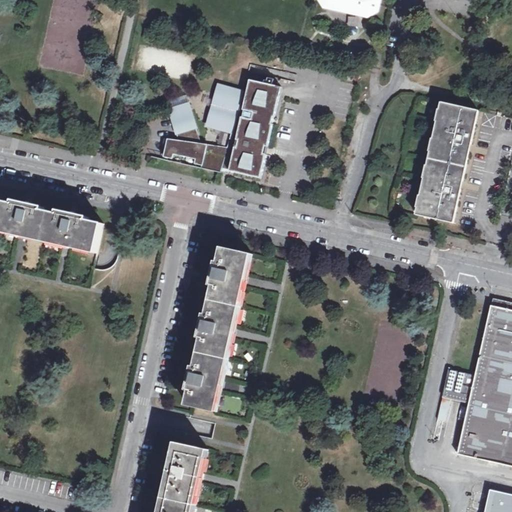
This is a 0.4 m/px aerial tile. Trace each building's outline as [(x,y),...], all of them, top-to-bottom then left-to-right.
[(318,0),(323,7),(369,17),(378,11),(380,0),(318,0)] [(363,27),(363,17),(348,17),(348,27),(363,27)] [(180,141),(169,139),(165,157),(172,159),(171,162),(222,173),(223,168),(231,170),(230,172),(262,179),(268,155),(265,154),(267,147),(269,147),(274,124),(273,124),(275,117),(276,118),(283,87),(251,80),(247,97),(244,97),(245,94),(220,88),(211,126),(236,131),(232,148),(203,142),(190,104),(170,110),(179,137),(180,141)] [(453,223),(479,112),(443,104),(441,111),(444,112),(435,153),(432,152),(429,167),(432,167),(423,208),(420,208),(418,216),(453,223)] [(98,254),(105,224),(89,220),(89,217),(60,211),(59,214),(44,210),(45,207),(15,200),(14,204),(0,200),(0,231),(23,237),(67,247),(98,254)] [(218,412),(254,255),(223,248),(220,262),(217,262),(212,286),(214,286),(208,315),(206,314),(200,338),(203,339),(197,367),(194,366),(189,391),(191,391),(188,405),(218,412)] [(511,310),(511,302),(494,299),(492,306),(511,310)] [(511,310),(492,306),(476,375),(449,369),(445,389),(472,395),(459,454),(511,466),(511,310)] [(195,511),(209,450),(177,443),(161,511),(195,511)] [(511,511),(511,495),(489,491),(484,511),(491,511),(495,496),(511,499),(511,511)] [(511,511),(511,499),(495,496),(491,511),(511,511)]
